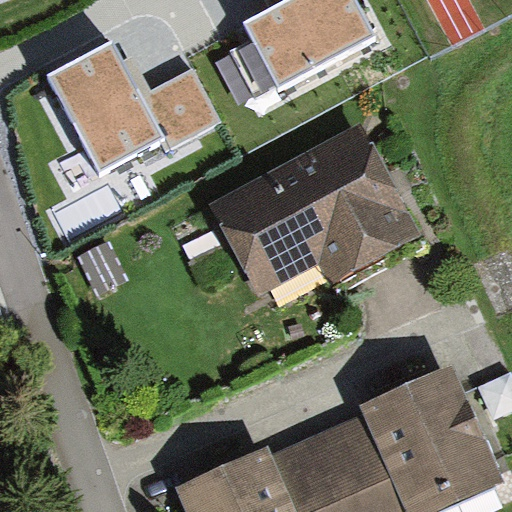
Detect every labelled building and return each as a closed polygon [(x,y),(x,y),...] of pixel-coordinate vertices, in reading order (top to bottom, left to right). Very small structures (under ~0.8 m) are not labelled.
[(353,0),(265,0),(271,11),(246,24),(280,90),(375,41),(353,0)] [(169,137),(117,41),(51,78),(104,172),(169,137)] [(360,129),(209,210),(260,302),(320,270),(332,291),(422,243),(360,129)] [(111,245),(80,259),(98,298),(129,283),(111,245)] [(270,455),(177,497),(183,511),(457,511),(506,490),(454,374),(363,415),(365,419),(272,460),(270,455)]
